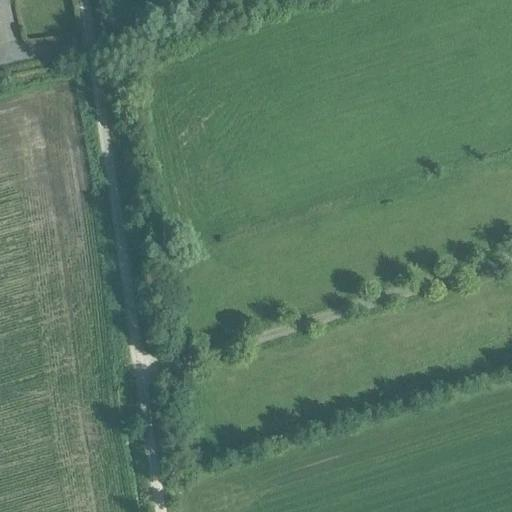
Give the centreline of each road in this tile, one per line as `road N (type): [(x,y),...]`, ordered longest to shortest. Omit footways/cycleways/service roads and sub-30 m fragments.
road 1 (unclassified): [(81,0),(160,511)]
road 2 (unknown): [(140,376),(511,260)]
